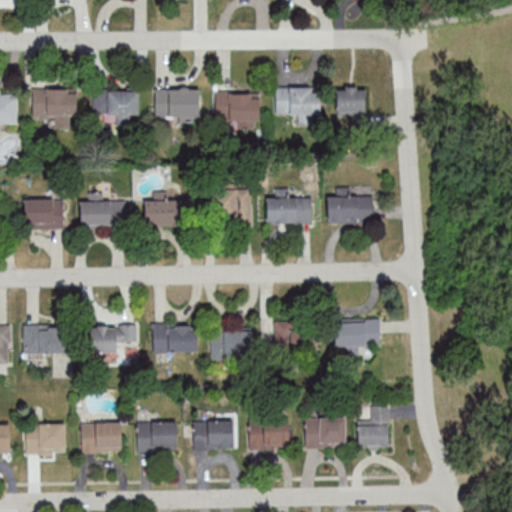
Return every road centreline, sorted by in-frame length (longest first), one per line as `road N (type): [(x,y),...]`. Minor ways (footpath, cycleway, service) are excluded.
road 1 (residential): [(453,511),(413,271),(401,39)]
road 2 (residential): [(450,491),(0,501)]
road 3 (residential): [(413,271),(0,276)]
road 4 (residential): [(401,39),(0,41)]
